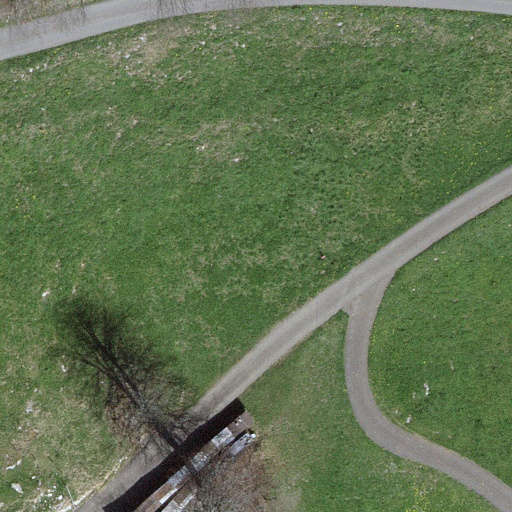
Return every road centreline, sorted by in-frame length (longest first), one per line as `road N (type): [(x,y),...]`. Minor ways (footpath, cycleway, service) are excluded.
road 1 (track): [(511,501),(374,423),(363,358),(369,274),(480,192),(511,179)]
road 2 (track): [(111,511),(244,376),(369,274)]
road 3 (tertiary): [(0,45),(207,0)]
